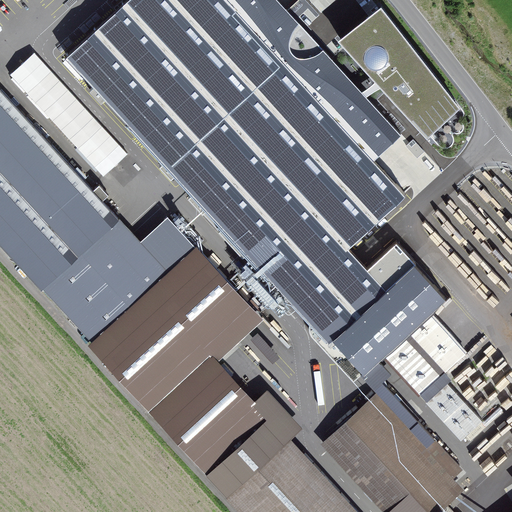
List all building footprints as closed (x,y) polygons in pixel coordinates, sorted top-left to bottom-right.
[(131,0),(66,61),(300,312),(364,382),(387,361),(434,317),(453,300),(398,240),(370,266),(361,257),(353,249),(408,198),(375,162),(402,136),(275,0),(131,0)] [(381,9),(338,43),(427,139),(459,110),(381,9)] [(103,177),(128,154),(35,53),(10,76),(103,177)] [(0,244),(43,291),(120,220),(102,202),(93,192),(0,88),(0,244)] [(99,186),(93,192),(102,202),(108,197),(99,186)] [(120,220),(43,291),(92,343),(196,247),(168,217),(142,242),(120,220)] [(149,413),(212,354),(219,362),(264,321),(196,247),(92,343),(89,347),(149,413)] [(461,440),(482,420),(441,376),(466,352),(434,317),(387,361),(461,440)] [(212,354),(149,413),(206,470),(267,415),(256,403),(219,362),(212,354)] [(386,384),(320,443),(383,511),(442,511),(465,491),(453,480),(463,470),(386,384)] [(267,415),(206,470),(206,471),(227,499),(292,441),(303,429),(268,392),(256,403),(267,415)] [(356,511),(292,441),(227,499),(239,511),(356,511)]
